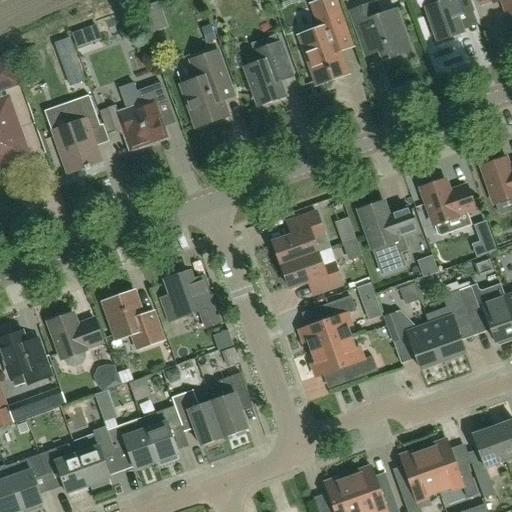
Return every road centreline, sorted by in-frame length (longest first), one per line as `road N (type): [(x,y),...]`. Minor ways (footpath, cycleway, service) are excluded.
road 1 (tertiary): [(209,201),(511,93)]
road 2 (residential): [(298,452),(209,201)]
road 3 (residential): [(298,452),(319,432),(379,412),(417,415),(511,382)]
road 4 (tertiary): [(0,277),(209,201)]
